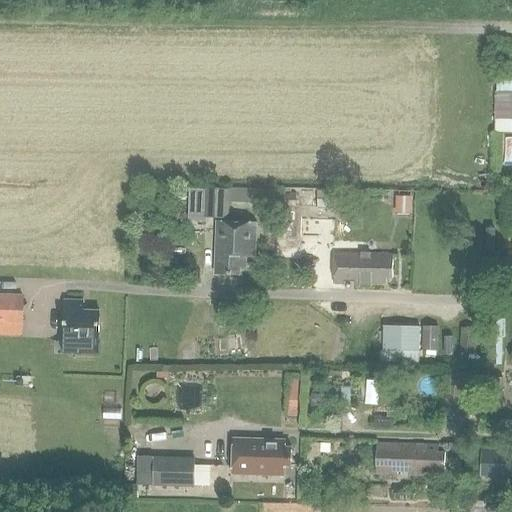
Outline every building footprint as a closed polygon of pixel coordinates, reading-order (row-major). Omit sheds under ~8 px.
[(511,79),(497,79),(496,91),(511,91),(511,79)] [(511,91),(496,91),(496,120),(511,120),(511,91)] [(207,189),(206,219),(229,220),(229,214),(230,202),(256,203),(256,215),(277,215),(277,192),(230,190),(207,189)] [(346,208),(346,191),(318,191),(318,195),(285,195),(285,208),(318,208),(346,208)] [(396,197),(396,214),(412,215),(413,197),(396,197)] [(170,215),(170,217),(170,224),(170,228),(188,228),(188,215),(170,215)] [(255,257),(256,224),(239,224),(217,223),(215,275),(240,275),(240,268),(246,268),(246,257),(255,257)] [(393,255),(370,254),(334,254),(333,283),(345,283),(345,281),(355,281),(355,284),(387,284),(387,278),(393,278),(393,255)] [(0,300),(0,324),(20,325),(20,300),(0,300)] [(64,337),(64,354),(68,354),(98,355),(100,312),(83,311),(84,302),(65,301),(64,337)] [(381,327),(381,350),(391,351),(391,327),(381,327)] [(413,327),(412,351),(422,351),(423,328),(413,327)] [(439,352),(439,328),(423,328),(422,351),(439,352)] [(461,329),(461,355),(475,355),(475,329),(461,329)] [(460,373),(459,414),(481,415),(483,374),(460,373)] [(286,417),(297,417),(299,375),(288,375),(286,417)] [(503,395),(504,379),(490,378),(490,395),(503,395)] [(312,394),(311,419),(332,420),(333,395),(312,394)] [(286,442),(234,440),(233,476),(285,478),(285,467),(292,467),(292,449),(285,449),(286,442)] [(321,443),(308,443),(307,467),(314,467),(315,456),(320,457),(321,443)] [(439,447),(390,445),(378,445),(377,474),(389,475),(438,477),(439,470),(446,470),(446,454),(439,454),(439,447)] [(480,475),(511,475),(511,447),(481,447),(480,475)] [(155,457),(154,486),(195,487),(196,458),(155,457)] [(138,498),(139,485),(123,484),(122,498),(138,498)] [(414,492),(395,492),(394,507),(413,508),(414,492)] [(490,511),(489,501),(474,502),(474,511),(490,511)]
